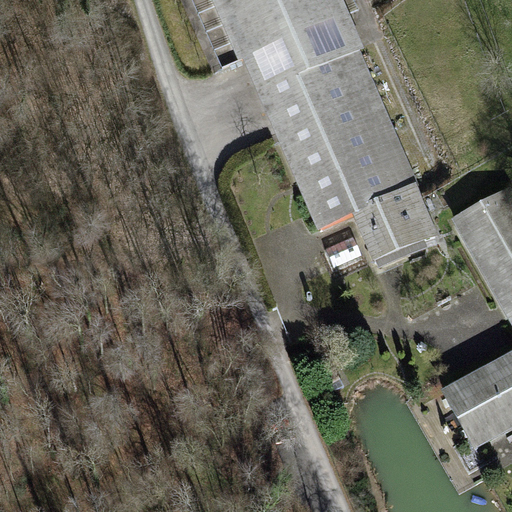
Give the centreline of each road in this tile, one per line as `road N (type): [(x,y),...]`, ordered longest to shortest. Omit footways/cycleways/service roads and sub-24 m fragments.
road 1 (unclassified): [(215,159),(350,511)]
road 2 (track): [(157,0),(215,159)]
